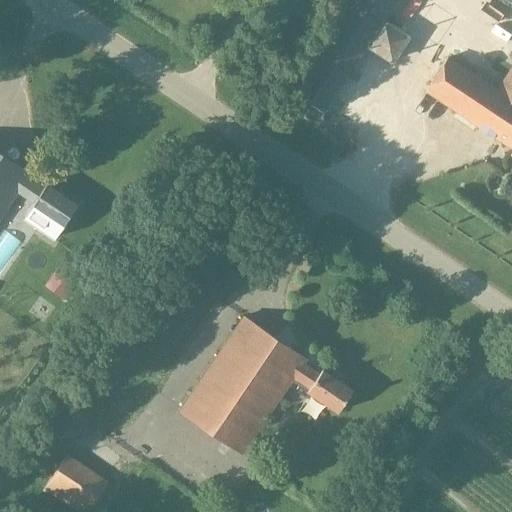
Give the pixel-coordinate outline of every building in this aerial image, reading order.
[(365,47),(389,62),(406,35),(382,20),(394,0),(337,0),(281,86),(287,91),(321,113),(365,47)] [(511,66),(496,91),(447,58),(424,91),(511,149),(511,66)] [(0,214),(16,191),(28,172),(0,153),(0,214)] [(28,172),(16,191),(32,202),(30,206),(22,218),(52,239),(75,204),(28,172)] [(241,454),(290,381),(336,413),(351,391),(321,370),(318,374),(302,363),(305,359),(242,317),(179,411),(241,454)] [(111,486),(107,483),(65,456),(44,489),(78,511),(87,511),(94,502),(98,505),(111,486)]
